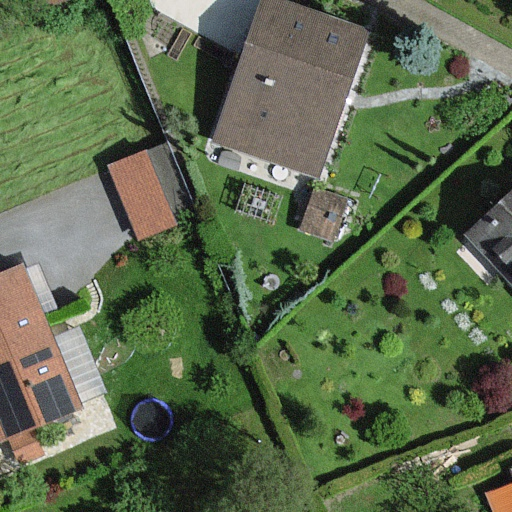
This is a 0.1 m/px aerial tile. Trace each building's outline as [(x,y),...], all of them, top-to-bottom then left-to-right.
[(366,30),(288,0),(152,0),(149,9),(242,45),(205,140),(308,180),(366,30)] [(173,223),(145,154),(111,168),(139,237),(173,223)] [(345,199),(316,190),(304,227),(333,237),(345,199)] [(511,192),(461,239),(511,294),(511,192)] [(17,268),(0,274),(0,440),(1,443),(79,408),(17,268)]
